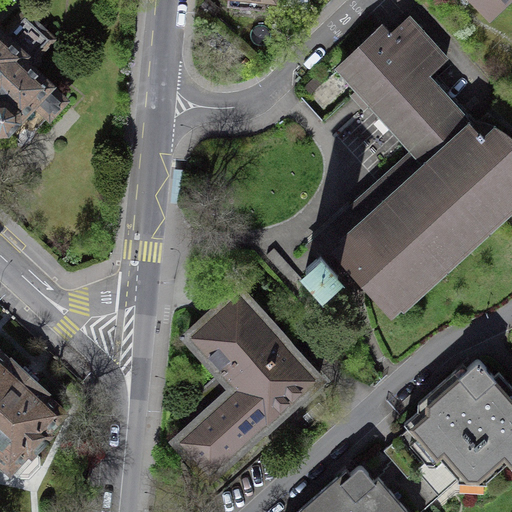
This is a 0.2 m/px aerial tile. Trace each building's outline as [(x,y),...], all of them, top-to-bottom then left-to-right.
[(229,0),(229,6),(264,9),(264,0),(229,0)] [(475,0),(489,14),(503,0),(475,0)] [(25,13),(3,35),(0,31),(0,131),(7,131),(18,120),(17,118),(19,116),(20,117),(33,103),(49,118),(66,100),(50,85),(32,68),(38,61),(37,53),(52,38),(25,13)] [(366,96),(414,149),(347,209),(321,233),(315,238),(307,246),(315,255),(317,257),(306,267),(323,286),(338,272),(327,260),(337,251),(391,311),(400,302),(401,304),(511,203),(511,138),(507,135),(499,129),(489,125),(479,122),(476,121),(471,125),(427,76),(446,58),(408,17),(389,35),(381,26),(339,66),(366,96)] [(180,204),(184,169),(174,169),(170,203),(180,204)] [(186,336),(220,372),(179,409),(193,424),(176,439),(209,475),(266,423),(267,424),(319,377),(238,288),(212,312),(186,336)] [(0,467),(1,468),(2,468),(3,467),(5,467),(6,467),(7,467),(8,467),(9,466),(10,467),(10,466),(19,475),(29,475),(38,465),(38,455),(32,450),(49,432),(46,429),(62,411),(43,393),(45,391),(34,381),(38,377),(31,372),(25,366),(22,369),(11,359),(9,361),(0,352),(0,467)] [(486,481),(486,477),(507,459),(511,465),(511,385),(499,371),(494,375),(481,361),(481,360),(479,359),(478,359),(477,359),(476,359),(475,360),(474,360),(467,367),(460,373),(455,368),(429,392),(433,397),(404,422),(409,428),(364,467),(374,479),(378,476),(409,511),(454,472),(458,476),(457,480),(486,481)] [(317,501),(304,511),(409,511),(378,476),(374,479),(364,467),(363,466),(362,466),(361,465),(360,465),(359,465),(358,466),(357,466),(349,473),(342,480),(337,475),(313,496),(317,501)]
